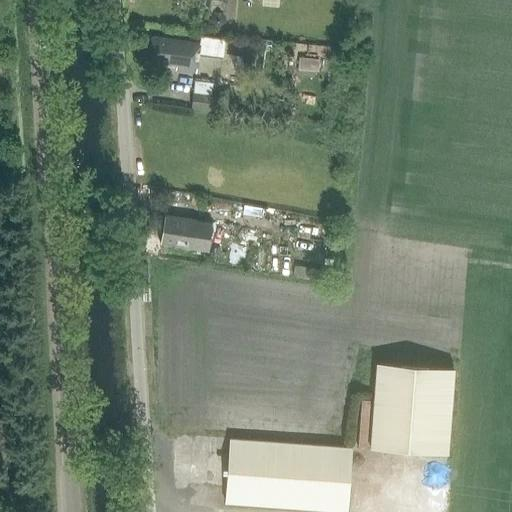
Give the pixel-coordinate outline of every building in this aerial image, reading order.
[(153,38),(149,63),(177,67),(176,71),(195,74),(198,53),(222,57),(224,41),(201,37),(199,45),(153,38)] [(318,72),(319,59),(299,57),(297,69),(300,69),(299,72),(304,73),(304,70),(318,72)] [(198,83),(194,110),(222,114),(224,98),(214,97),(215,85),(198,83)] [(165,218),(161,245),(210,252),(214,226),(165,218)] [(455,371),(377,365),(371,450),(448,456),(455,371)] [(330,511),(347,511),(351,449),(230,441),(226,504),(330,511)]
